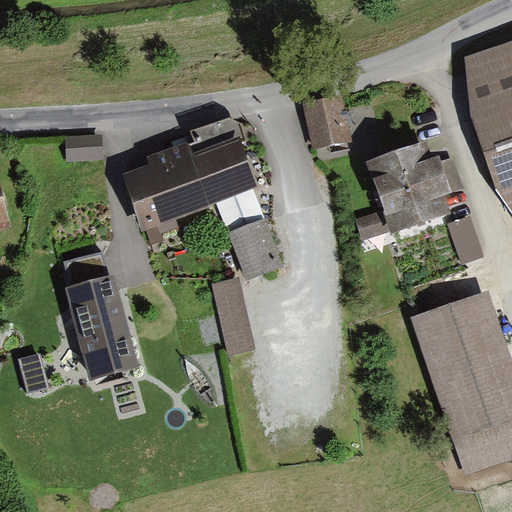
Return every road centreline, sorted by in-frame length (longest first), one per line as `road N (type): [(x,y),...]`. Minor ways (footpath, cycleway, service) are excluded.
road 1 (unclassified): [(511,6),(365,73),(125,114),(0,121)]
road 2 (unknown): [(125,114),(116,173),(159,322)]
road 3 (unknown): [(457,111),(511,276)]
